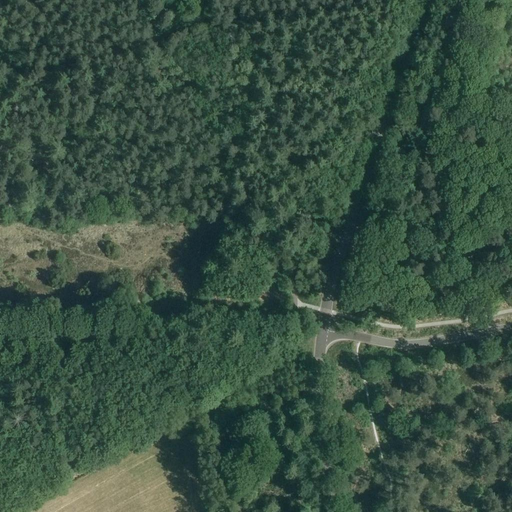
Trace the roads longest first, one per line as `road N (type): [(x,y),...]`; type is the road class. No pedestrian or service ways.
road 1 (tertiary): [(322,329),(426,0)]
road 2 (unclassified): [(322,329),(414,344),(511,327)]
road 3 (tertiary): [(332,511),(319,401),(322,329)]
